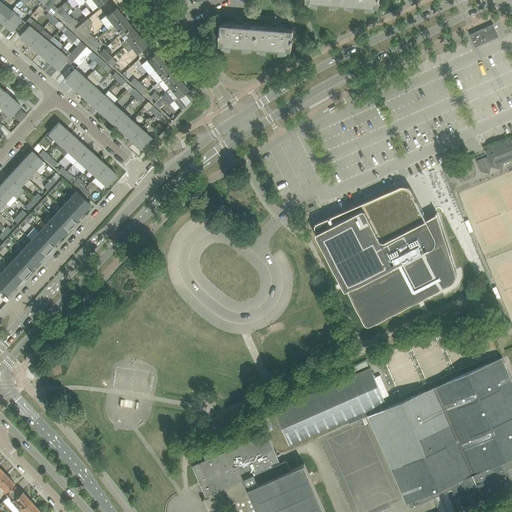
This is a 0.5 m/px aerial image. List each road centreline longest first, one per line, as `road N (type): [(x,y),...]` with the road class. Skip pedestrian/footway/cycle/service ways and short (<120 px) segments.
road 1 (secondary): [(0,369),(167,192),(247,131)]
road 2 (secondary): [(247,131),(359,65),(497,2)]
road 3 (secondary): [(206,138),(16,328)]
road 4 (secondary): [(456,0),(237,116)]
road 5 (residential): [(140,173),(18,306),(16,328)]
road 6 (secondary): [(108,511),(0,387)]
road 7 (secondary): [(1,418),(88,511)]
